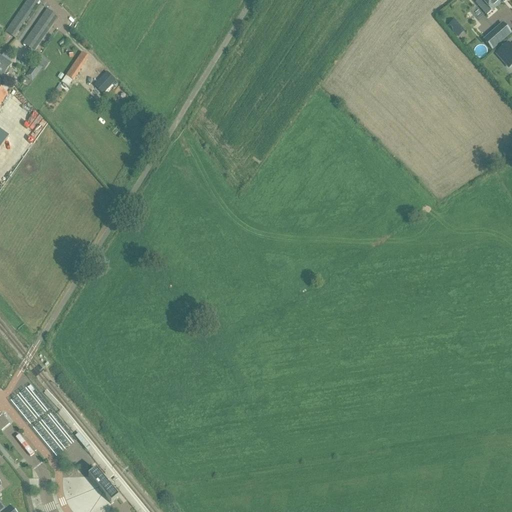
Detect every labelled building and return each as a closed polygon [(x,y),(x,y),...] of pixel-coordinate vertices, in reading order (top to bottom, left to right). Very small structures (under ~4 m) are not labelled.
[(14,38),(40,1),(38,0),(27,0),(5,33),(14,38)] [(102,0),(88,23),(104,32),(124,0),(102,0)] [(154,0),(178,15),(179,14),(213,35),(223,20),(191,0),(154,0)] [(463,0),(442,0),(401,33),(410,45),(465,1),(463,0)] [(502,4),(507,0),(479,0),(476,3),(487,16),(501,3),(502,4)] [(23,45),(31,51),(55,16),(47,10),(42,16),(23,45)] [(462,14),(449,25),(456,33),(469,22),(462,14)] [(502,42),(511,34),(502,25),(493,32),(484,41),(492,51),(502,42)] [(457,34),(473,60),(486,53),(469,26),(457,34)] [(115,33),(101,45),(123,69),(124,68),(157,103),(171,90),(138,55),(137,56),(115,33)] [(433,71),(454,48),(439,34),(418,56),(433,71)] [(511,65),(511,52),(507,46),(498,53),(510,67),(511,65)] [(73,82),(90,57),(83,52),(66,77),(73,82)] [(0,75),(3,78),(4,76),(6,76),(8,75),(9,73),(9,71),(8,70),(12,65),(0,56),(0,75)] [(32,83),(42,68),(35,63),(24,78),(32,83)] [(451,84),(457,78),(450,71),(444,76),(451,84)] [(116,82),(107,72),(100,79),(110,89),(116,82)] [(0,89),(0,106),(8,95),(0,89)] [(133,112),(138,105),(133,101),(128,108),(133,112)] [(0,130),(0,150),(9,137),(0,130)] [(96,471),(88,477),(99,491),(111,505),(119,499),(107,485),(96,471)]
